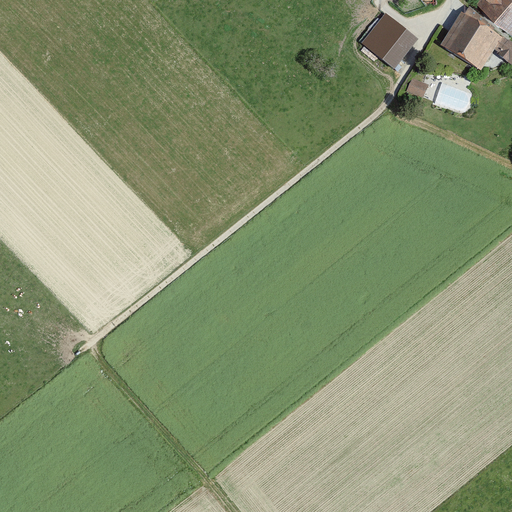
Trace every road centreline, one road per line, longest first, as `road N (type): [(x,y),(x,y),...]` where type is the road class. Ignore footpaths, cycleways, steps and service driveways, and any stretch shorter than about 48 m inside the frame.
road 1 (track): [(380,104),(350,140),(90,345)]
road 2 (residential): [(448,0),(430,43),(380,104)]
